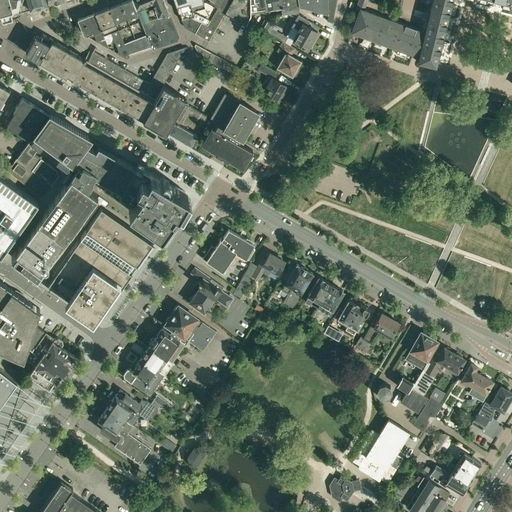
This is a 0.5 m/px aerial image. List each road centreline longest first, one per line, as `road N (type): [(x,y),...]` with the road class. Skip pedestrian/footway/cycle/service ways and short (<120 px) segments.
road 1 (unclassified): [(511,353),(237,198)]
road 2 (residential): [(220,193),(0,55)]
road 3 (unclassified): [(0,499),(109,344)]
road 4 (unclassified): [(109,344),(220,193)]
road 5 (unclassified): [(237,198),(279,146),(334,49)]
road 6 (unclassified): [(109,344),(0,268)]
